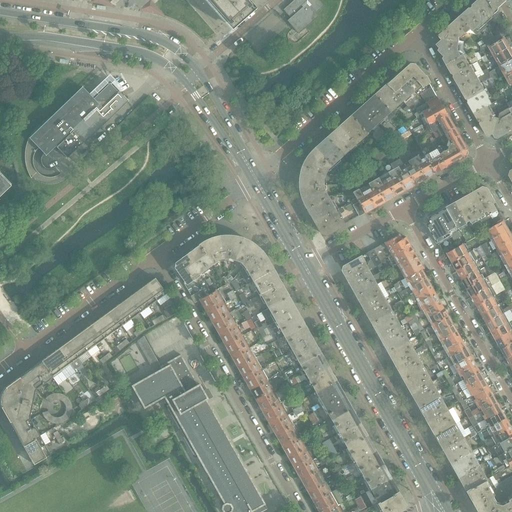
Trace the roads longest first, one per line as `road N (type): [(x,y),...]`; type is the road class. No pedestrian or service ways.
road 1 (residential): [(299,511),(154,255)]
road 2 (secondary): [(442,501),(308,265)]
road 3 (secondary): [(301,269),(432,506)]
road 4 (residential): [(403,208),(511,400)]
road 5 (residential): [(258,175),(415,33)]
road 6 (secondary): [(197,70),(150,36),(0,11)]
road 7 (secondary): [(0,34),(144,53),(187,84)]
road 8 (residential): [(154,255),(0,368)]
road 9 (residential): [(415,33),(487,161)]
road 10 (secondary): [(258,175),(197,70)]
